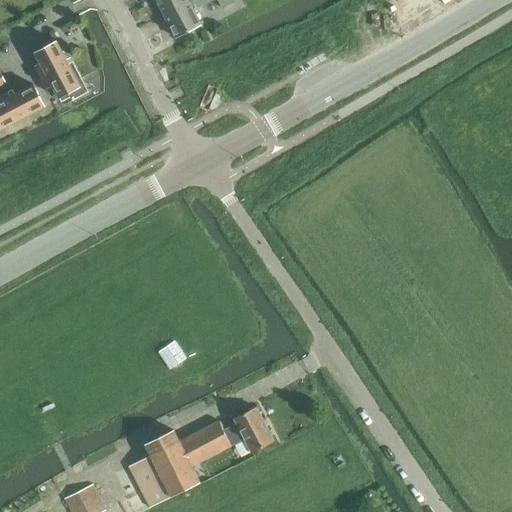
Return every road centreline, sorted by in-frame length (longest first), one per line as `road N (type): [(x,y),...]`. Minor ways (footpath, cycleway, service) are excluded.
road 1 (unclassified): [(437,511),(204,165)]
road 2 (unclassified): [(204,165),(496,0)]
road 3 (unclassified): [(0,274),(204,165)]
road 4 (residential): [(204,165),(107,0)]
